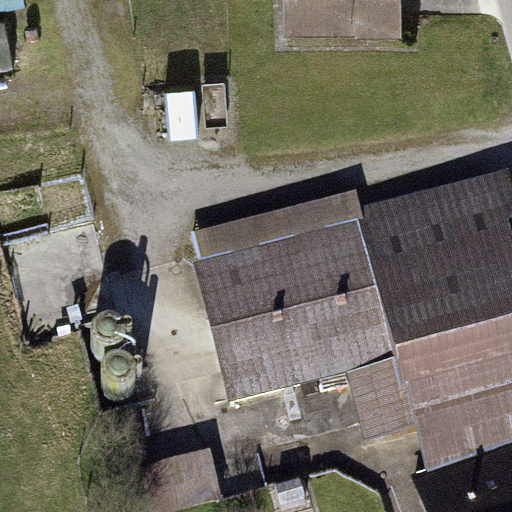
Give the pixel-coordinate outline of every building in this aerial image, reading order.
[(286,0),(286,33),(404,33),(403,0),(286,0)] [(511,449),(505,419),(511,416),(511,206),(511,207),(504,180),(357,218),(353,202),(199,241),(240,400),(359,369),(375,432),(424,419),(439,474),(511,449)] [(111,366),(121,364),(128,356),(129,345),(124,336),(114,332),(104,334),(97,342),(95,352),(101,361),(111,366)] [(121,406),(132,403),(139,396),(140,385),(135,376),(125,372),(115,374),(108,382),(106,392),(112,401),(121,406)] [(420,481),(431,511),(511,511),(511,449),(439,474),(420,481)] [(216,461),(145,476),(153,511),(195,511),(225,506),(216,461)]
